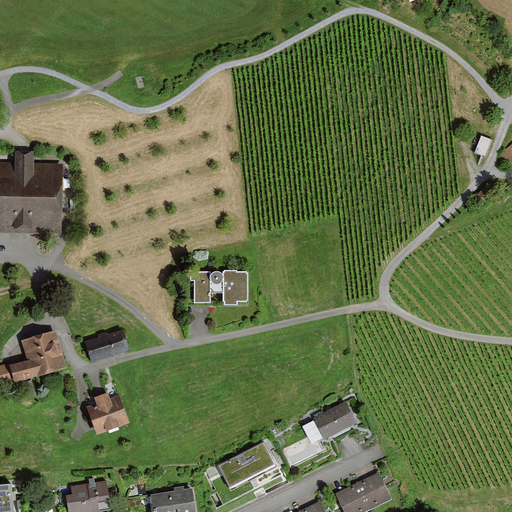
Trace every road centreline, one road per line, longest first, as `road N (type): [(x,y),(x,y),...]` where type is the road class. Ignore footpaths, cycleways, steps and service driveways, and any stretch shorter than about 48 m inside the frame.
road 1 (track): [(172,102),(219,68),(360,10),(434,42),(508,111)]
road 2 (track): [(80,370),(29,257),(0,237)]
road 3 (residential): [(254,511),(380,450)]
road 4 (unclassified): [(511,341),(437,329),(386,303)]
